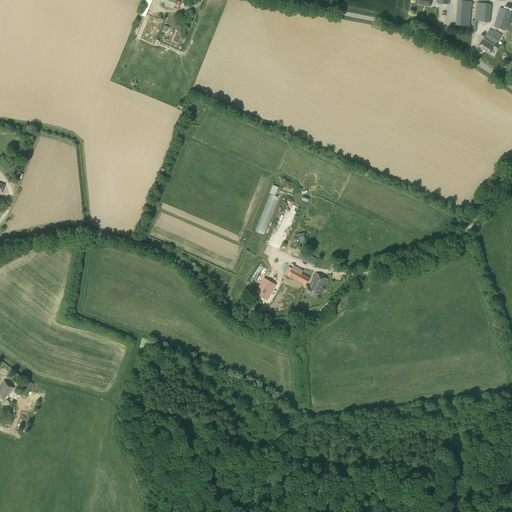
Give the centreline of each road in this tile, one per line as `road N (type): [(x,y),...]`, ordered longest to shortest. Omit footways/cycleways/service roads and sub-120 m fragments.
road 1 (unclassified): [(0,245),(69,232),(116,239),(182,265),(243,324),(284,328),(320,313),(357,277),(440,256),(511,170)]
road 2 (unclassified): [(511,86),(411,30),(272,0)]
